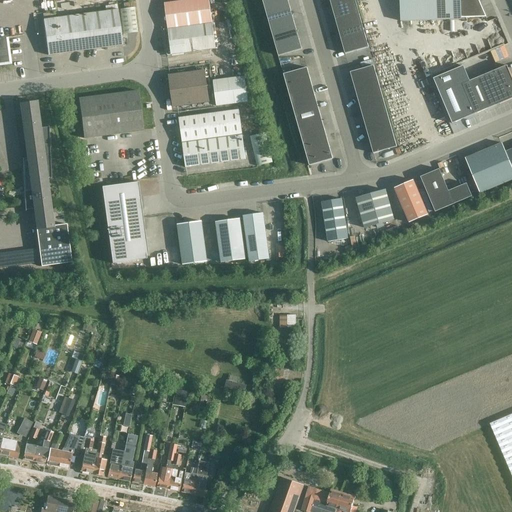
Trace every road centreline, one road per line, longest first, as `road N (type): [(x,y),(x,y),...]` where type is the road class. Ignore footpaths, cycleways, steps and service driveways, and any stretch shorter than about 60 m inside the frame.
road 1 (unclassified): [(358,178),(181,200),(170,185),(152,69)]
road 2 (residential): [(309,300),(306,385),(292,426),(211,511)]
road 3 (residential): [(191,511),(0,471)]
road 4 (unclassified): [(358,178),(310,0)]
road 5 (unclassified): [(511,120),(358,178)]
road 6 (unclassified): [(0,89),(152,69)]
